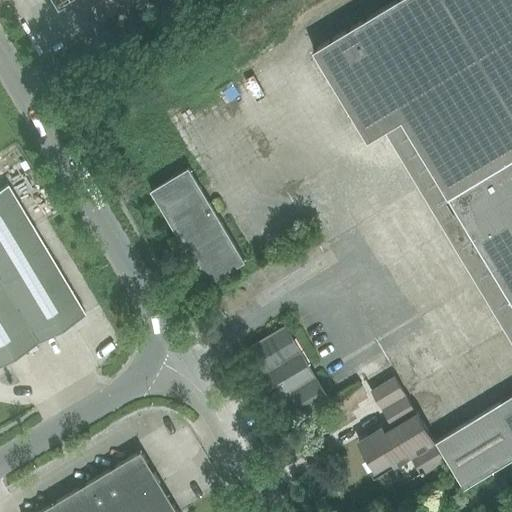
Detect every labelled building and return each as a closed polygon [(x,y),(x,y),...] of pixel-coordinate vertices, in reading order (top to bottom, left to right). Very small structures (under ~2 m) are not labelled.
[(511,291),(511,394),(499,402),(475,417),(440,438),(469,485),(511,458),(511,0),(396,0),(318,47),(373,138),(407,117),(511,291)] [(151,189),(151,190),(207,283),(246,260),(189,166),(151,189)] [(228,203),(254,187),(246,175),(220,190),(228,203)] [(0,187),(0,363),(85,313),(7,183),(0,187)] [(292,423),(330,401),(285,325),(247,348),(292,423)] [(395,376),(379,386),(372,390),(394,426),(385,431),(382,426),(359,440),(376,469),(392,460),(395,465),(412,455),(422,473),(445,460),(434,442),(435,441),(417,411),(416,412),(395,376)] [(36,511),(178,511),(141,449),(36,511)]
